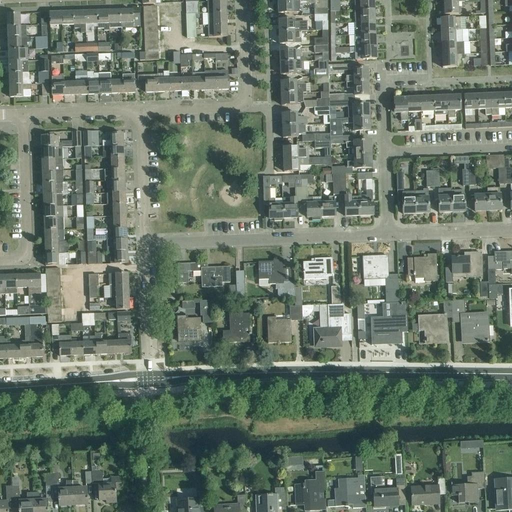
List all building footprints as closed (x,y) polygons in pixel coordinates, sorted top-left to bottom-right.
[(299,0),(278,1),(278,3),(276,3),(276,10),(278,10),(279,13),(299,13),(299,0)] [(327,0),(314,0),(315,15),(327,15),(327,0)] [(374,10),(374,0),(354,0),(355,11),(374,10)] [(226,1),(213,2),(214,14),(226,13),(226,1)] [(458,2),(444,3),(444,15),(458,15),(458,2)] [(193,3),(186,3),(186,15),(195,14),(199,14),(198,3),(193,3)] [(120,11),(121,23),(133,23),(133,27),(140,27),(140,14),(133,14),(133,10),(120,11)] [(374,10),(355,11),(355,23),(361,23),(375,22),(374,10)] [(109,11),(97,12),(97,24),(109,24),(109,11)] [(121,23),(120,11),(109,11),(109,24),(109,28),(121,28),(121,23)] [(73,12),(62,13),(62,26),(74,25),(73,12)] [(85,12),(73,12),(74,25),(80,25),(80,33),(86,33),(85,12)] [(97,12),(85,12),(86,33),(92,33),(91,25),(97,24),(97,12)] [(62,26),(62,13),(50,13),(50,26),(62,26)] [(226,13),(214,14),(214,25),(227,25),(226,13)] [(20,26),(20,14),(7,15),(8,27),(20,26)] [(195,14),(186,15),(186,27),(195,26),(195,14)] [(328,30),(327,15),(315,15),(315,22),(322,22),(322,31),(328,30)] [(441,32),(454,31),(454,18),(441,18),(441,32)] [(306,23),(294,23),(294,20),(279,20),(279,32),(294,32),(306,31),(306,23)] [(361,23),(362,31),(355,32),(355,35),(375,35),(375,22),(361,23)] [(227,25),(214,25),(214,37),(227,37),(227,25)] [(26,26),(20,26),(8,27),(8,39),(26,38),(26,26)] [(196,39),(195,26),(186,27),(187,39),(196,39)] [(328,30),(322,31),(322,39),(315,39),(315,46),(328,46),(328,30)] [(454,31),(441,32),(442,44),(455,43),(454,31)] [(294,32),(279,32),(280,44),(294,44),(294,32)] [(375,35),(355,35),(355,48),(362,48),(362,47),(376,47),(375,35)] [(28,37),(26,38),(8,39),(8,50),(27,50),(27,43),(28,43),(28,37)] [(466,43),(455,43),(442,44),(442,56),(466,55),(466,43)] [(328,46),(315,46),(315,53),(322,53),(322,58),(315,58),(315,61),(328,60),(328,46)] [(376,60),(376,47),(362,47),(362,48),(355,48),(350,49),(351,54),(355,53),(356,60),(376,60)] [(27,50),(8,50),(9,62),(27,61),(27,50)] [(301,51),(295,51),(295,50),(280,51),(280,63),(302,62),(301,51)] [(98,55),(86,55),(87,61),(87,62),(87,63),(99,63),(99,62),(98,55)] [(192,67),(192,55),(180,56),(181,69),(192,68),(192,67)] [(204,60),(204,55),(192,55),(192,67),(198,67),(198,61),(204,61),(204,60)] [(466,56),(466,55),(442,56),(442,68),(462,67),(462,56),(466,56)] [(63,61),(63,56),(52,57),(52,62),(59,62),(59,65),(63,65),(63,61)] [(328,60),(315,61),(315,62),(318,61),(319,69),(314,69),(314,77),(328,76),(328,74),(328,65),(328,60)] [(27,61),(9,62),(9,74),(28,73),(27,61)] [(303,62),(302,62),(280,63),(281,75),(295,74),(295,72),(303,72),(303,62)] [(368,69),(354,69),(354,64),(344,65),(344,71),(354,70),(354,76),(346,76),(347,82),(368,82),(368,69)] [(344,65),(328,65),(328,74),(344,74),(344,71),(344,65)] [(217,90),(216,71),(204,72),(205,78),(205,91),(217,90)] [(216,71),(217,90),(229,90),(228,71),(216,71)] [(100,95),(99,72),(94,72),(94,79),(87,79),(87,83),(88,95),(100,95)] [(105,82),(105,74),(105,72),(99,72),(100,95),(111,94),(111,82),(105,82)] [(28,81),(28,73),(9,74),(10,86),(31,85),(31,81),(28,81)] [(64,96),(64,84),(64,75),(51,75),(52,96),(64,96)] [(123,76),(123,82),(124,94),(135,93),(135,75),(123,76)] [(158,93),(157,80),(157,75),(137,76),(138,81),(145,81),(146,93),(158,93)] [(328,84),(328,76),(314,77),(314,85),(321,84),(328,84)] [(205,91),(205,78),(193,79),(193,91),(205,91)] [(170,92),(169,79),(157,80),(158,93),(170,92)] [(181,79),(169,79),(170,92),(181,92),(181,79)] [(193,91),(193,79),(181,79),(181,92),(193,91)] [(304,81),(296,81),(281,82),(281,93),(303,93),(310,92),(310,84),(304,84),(304,81)] [(124,94),(123,82),(111,82),(111,94),(124,94)] [(369,95),(368,82),(347,82),(347,89),(355,89),(355,96),(369,95)] [(76,95),(76,83),(64,84),(64,96),(76,95)] [(87,83),(76,83),(76,95),(88,95),(87,83)] [(31,85),(10,86),(10,98),(23,97),(22,90),(31,90),(31,85)] [(303,93),(281,93),(282,106),(297,105),(297,103),(303,103),(303,93)] [(491,116),(490,94),(477,95),(478,110),(484,110),(485,116),(491,116)] [(504,109),(504,94),(490,94),(491,116),(491,117),(498,117),(498,109),(504,109)] [(478,110),(477,95),(464,96),(465,110),(478,110)] [(447,96),(433,97),(434,112),(434,116),(447,116),(447,96)] [(454,119),(454,111),(461,111),(460,96),(447,96),(447,116),(448,119),(454,119)] [(420,97),(407,98),(408,113),(421,112),(420,97)] [(434,112),(433,97),(420,97),(421,112),(434,112)] [(408,113),(407,98),(394,99),(394,113),(400,113),(401,121),(408,121),(407,113),(408,113)] [(317,99),(317,108),(329,107),(329,101),(329,99),(321,99),(317,99)] [(369,105),(353,105),(349,106),(349,118),(370,118),(369,105)] [(329,108),(329,107),(317,108),(314,108),(314,114),(318,116),(330,116),(329,108)] [(306,118),(297,118),(297,113),(282,114),(283,126),(297,125),(304,125),(307,125),(306,118)] [(370,118),(349,118),(330,119),(330,130),(343,130),(343,123),(354,122),(354,131),(370,131),(370,118)] [(415,127),(408,127),(409,132),(422,131),(421,127),(421,120),(415,121),(415,127)] [(305,137),(304,125),(297,125),(283,126),(283,138),(305,137)] [(73,147),(81,147),(80,132),(72,132),(73,147)] [(103,146),(123,146),(123,134),(110,134),(111,142),(102,142),(103,146)] [(41,148),(62,148),(62,143),(59,143),(59,136),(41,137),(41,148)] [(354,136),(346,136),(346,144),(346,149),(354,148),(354,155),(371,155),(370,141),(354,142),(354,136)] [(330,140),(315,141),(315,149),(331,148),(331,144),(330,141),(330,140)] [(123,146),(103,146),(103,152),(111,152),(111,158),(124,157),(123,146)] [(81,157),(81,147),(73,147),(73,157),(81,157)] [(304,159),(308,159),(308,149),(298,150),(298,147),(283,148),(284,160),(304,159)] [(62,148),(41,148),(42,160),(63,159),(62,148)] [(371,155),(354,155),(354,162),(347,162),(347,166),(331,167),(331,175),(339,174),(345,174),(345,175),(352,174),(352,168),(355,168),(355,169),(371,168),(371,155)] [(124,169),(124,157),(111,158),(112,170),(124,169)] [(498,169),(504,169),(504,160),(504,157),(486,157),(486,169),(498,169)] [(325,158),(308,159),(304,159),(284,160),(284,172),(299,171),(299,165),(325,164),(331,167),(331,158),(325,158)] [(63,171),(63,159),(42,160),(42,172),(63,171)] [(125,181),(124,169),(112,170),(105,170),(105,181),(107,181),(112,181),(125,181)] [(63,183),(63,171),(42,172),(43,184),(63,183)] [(301,176),(301,188),(307,188),(307,184),(313,184),(313,175),(301,176)] [(283,198),(275,199),(270,199),(269,177),(263,177),(264,206),(269,206),(269,219),(275,219),(275,221),(282,221),(282,219),(284,219),(283,204),(283,198)] [(125,193),(125,181),(112,181),(107,181),(107,193),(112,193),(125,193)] [(63,183),(43,184),(43,196),(64,195),(63,183)] [(452,213),(451,196),(451,189),(438,190),(439,213),(452,213)] [(500,195),(494,195),(494,189),(487,189),(487,195),(488,211),(501,211),(500,195)] [(429,214),(428,197),(428,190),(423,190),(423,192),(415,192),(416,214),(429,214)] [(359,202),(359,216),(373,216),(372,191),(366,191),(367,201),(359,202)] [(416,214),(415,192),(402,192),(403,215),(416,214)] [(125,193),(112,193),(113,205),(126,204),(125,193)] [(69,195),(64,195),(43,196),(44,208),(63,207),(70,207),(69,195)] [(488,211),(487,195),(474,196),(475,212),(488,211)] [(359,216),(359,202),(351,202),(351,196),(344,196),(345,217),(359,216)] [(451,196),(452,213),(465,212),(464,196),(451,196)] [(320,197),(312,198),(307,198),(307,218),(312,218),(313,220),(319,220),(319,217),(321,217),(321,203),(320,197)] [(328,203),(321,203),(321,217),(335,217),(335,197),(328,197),(328,203)] [(290,204),(283,204),(284,219),(297,218),(297,198),(290,198),(290,204)] [(126,204),(113,205),(113,216),(126,216),(126,204)] [(63,219),(63,207),(44,208),(44,219),(63,219)] [(126,216),(113,216),(113,228),(126,228),(126,216)] [(92,217),(86,218),(86,230),(93,229),(94,229),(94,217),(92,217)] [(64,230),(63,219),(44,219),(44,231),(64,230)] [(126,228),(113,228),(110,229),(110,235),(106,235),(106,240),(127,240),(126,228)] [(106,240),(106,235),(93,235),(93,229),(86,230),(87,241),(102,241),(106,240)] [(64,242),(64,230),(44,231),(45,242),(64,242)] [(127,251),(127,240),(106,240),(106,245),(114,245),(114,252),(127,251)] [(68,242),(64,242),(45,242),(45,254),(64,253),(64,248),(68,247),(68,242)] [(96,243),(87,243),(88,253),(96,253),(96,246),(96,243)] [(127,251),(114,252),(115,264),(128,264),(127,251)] [(494,253),(494,263),(495,270),(502,270),(511,269),(511,252),(511,253),(511,252),(494,253)] [(69,253),(64,253),(45,254),(46,267),(65,266),(65,260),(69,260),(69,253)] [(86,253),(84,253),(78,253),(79,265),(86,265),(86,253)] [(88,264),(97,264),(97,253),(96,253),(88,253),(87,253),(88,264)] [(451,257),(452,268),(452,274),(465,274),(465,278),(482,277),(481,253),(469,253),(469,256),(459,257),(459,256),(457,256),(457,257),(451,257)] [(407,259),(408,269),(408,276),(425,275),(425,282),(437,282),(436,255),(427,255),(427,258),(407,259)] [(363,257),(363,267),(364,280),(374,279),(374,278),(388,278),(388,256),(363,257)] [(303,263),(304,273),(305,273),(305,280),(326,279),(326,277),(333,277),(332,258),(315,259),(315,262),(303,263)] [(291,270),(283,270),(283,260),(282,260),(282,262),(259,263),(259,281),(269,281),(269,284),(291,284),(291,270)] [(229,267),(224,268),(214,268),(214,270),(208,270),(207,263),(187,264),(187,272),(201,272),(202,288),(222,287),(222,283),(230,283),(229,267)] [(115,286),(128,286),(128,274),(115,274),(115,286)] [(28,275),(16,276),(17,288),(28,288),(28,275)] [(40,275),(28,275),(28,288),(28,296),(41,295),(40,275)] [(98,275),(88,275),(89,287),(97,287),(98,287),(98,275)] [(16,276),(4,276),(5,295),(17,295),(17,288),(16,276)] [(236,282),(236,293),(237,300),(245,300),(244,282),(236,282)] [(503,284),(495,285),(488,285),(488,299),(496,299),(496,296),(503,296),(503,284)] [(128,286),(115,286),(116,298),(129,297),(128,286)] [(97,287),(89,287),(89,299),(94,299),(97,299),(97,287)] [(340,305),(339,288),(331,288),(332,305),(340,305)] [(129,297),(116,298),(116,310),(129,310),(129,297)] [(452,322),(460,322),(459,313),(466,313),(466,300),(458,300),(451,301),(452,318),(452,322)] [(203,324),(212,324),(211,301),(210,301),(205,301),(202,301),(203,324)] [(452,318),(451,301),(442,301),(443,315),(426,316),(418,316),(418,324),(412,325),(412,332),(426,331),(427,341),(426,341),(426,342),(427,342),(427,344),(443,343),(443,333),(443,331),(447,331),(446,318),(452,318)] [(408,333),(406,303),(389,304),(390,310),(389,310),(389,312),(390,312),(390,317),(370,318),(371,346),(372,346),(372,345),(392,344),(392,342),(395,342),(395,344),(402,344),(402,345),(402,332),(407,332),(407,333),(408,333)] [(314,330),(315,346),(329,345),(329,347),(342,347),(341,336),(352,335),(351,315),(344,315),(344,305),(340,305),(332,305),(327,306),(328,329),(314,330)] [(291,320),(291,321),(302,321),(303,321),(302,321),(302,312),(302,306),(301,306),(295,307),(290,307),(291,320)] [(46,307),(29,308),(29,316),(46,315),(46,307)] [(29,316),(29,308),(17,308),(18,310),(18,316),(29,316)] [(223,331),(223,339),(222,339),(222,340),(223,340),(223,343),(250,342),(250,336),(251,336),(251,335),(250,335),(249,314),(229,315),(229,331),(223,331)] [(463,343),(488,341),(487,314),(466,315),(462,315),(462,322),(463,343)] [(61,323),(61,315),(48,316),(48,323),(61,323)] [(201,318),(187,319),(187,315),(185,315),(185,317),(177,317),(178,342),(201,341),(201,318)] [(93,323),(93,316),(82,316),(82,325),(82,327),(94,327),(93,323)] [(117,316),(117,323),(117,325),(130,325),(129,316),(117,316)] [(46,318),(29,319),(29,326),(30,337),(36,336),(36,326),(46,325),(46,318)] [(291,321),(291,320),(276,321),(276,318),(267,319),(268,334),(268,344),(291,343),(291,333),(291,321)] [(82,327),(82,325),(70,325),(70,334),(82,334),(82,327)] [(118,341),(119,354),(131,354),(130,334),(118,335),(118,341)] [(106,342),(100,342),(100,335),(94,335),(94,342),(95,355),(107,355),(106,342)] [(36,336),(30,337),(31,358),(43,358),(42,336),(36,336)] [(24,337),(25,346),(18,346),(19,359),(31,358),(30,337),(24,337)] [(119,354),(118,341),(106,342),(107,355),(119,354)] [(94,342),(83,343),(83,356),(95,355),(94,342)] [(83,343),(71,344),(71,356),(83,356),(83,343)] [(71,356),(71,344),(59,344),(60,357),(71,356)] [(18,346),(7,346),(7,359),(19,359),(18,346)] [(486,458),(485,441),(462,442),(463,453),(476,453),(476,459),(486,458)] [(295,458),(286,459),(287,463),(287,467),(295,466),(295,463),(295,458)] [(103,472),(92,472),(92,484),(98,484),(99,500),(106,500),(106,503),(116,503),(115,490),(121,490),(120,478),(111,479),(111,485),(103,486),(103,472)] [(451,487),(445,487),(445,490),(445,495),(452,495),(452,497),(458,496),(458,504),(478,503),(477,493),(477,490),(485,489),(484,473),(471,473),(471,477),(467,477),(467,485),(451,486),(451,487)] [(335,490),(335,497),(336,507),(345,507),(348,507),(347,503),(352,503),(353,509),(360,509),(359,487),(365,486),(364,476),(357,476),(358,479),(338,480),(339,490),(335,490)] [(406,502),(405,492),(404,478),(396,479),(396,489),(383,490),(383,488),(381,488),(381,478),(370,478),(371,495),(374,495),(375,508),(398,507),(397,499),(405,499),(405,502),(406,502)] [(439,487),(411,488),(411,496),(412,506),(426,505),(426,503),(439,503),(439,505),(439,495),(445,495),(445,490),(445,487),(445,485),(444,479),(438,479),(439,487)] [(511,480),(496,482),(497,501),(497,511),(511,509),(511,480)] [(72,481),(72,489),(73,505),(87,505),(86,488),(78,489),(78,481),(72,481)] [(296,506),(304,506),(305,511),(306,511),(306,510),(310,510),(310,511),(326,510),(324,481),(310,482),(310,485),(295,486),(296,506)] [(286,510),(285,499),(285,488),(275,488),(275,496),(255,497),(256,511),(277,511),(277,508),(285,507),(285,510),(286,510)] [(73,505),(72,489),(59,490),(59,506),(73,505)] [(197,501),(177,502),(177,511),(206,511),(206,494),(197,495),(197,501)] [(33,511),(33,501),(19,502),(19,511),(33,511)] [(33,501),(33,511),(47,511),(47,501),(33,501)] [(245,511),(245,506),(245,501),(237,501),(238,508),(214,509),(214,511),(245,511)]
